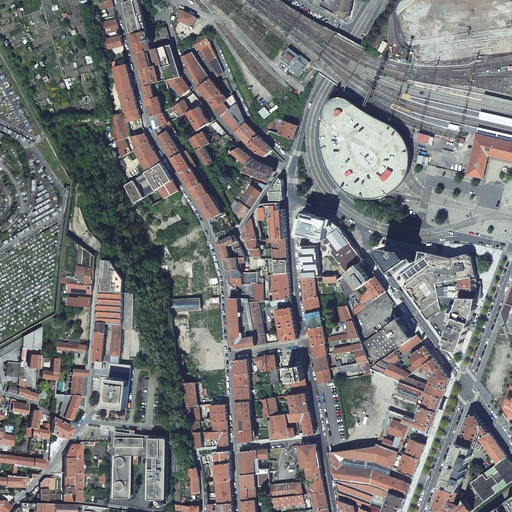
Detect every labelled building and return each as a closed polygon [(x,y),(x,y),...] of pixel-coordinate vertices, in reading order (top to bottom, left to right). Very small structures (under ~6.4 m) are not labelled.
[(94,0),(97,11),(114,8),(112,0),(94,0)] [(146,31),(148,31),(140,0),(132,0),(130,1),(124,3),(128,18),(131,34),(146,31)] [(350,15),(352,0),(338,0),(337,9),(336,12),(342,15),(347,18),(350,16),(350,15)] [(174,31),(179,45),(196,36),(194,32),(188,36),(187,34),(191,25),(195,27),(199,19),(181,10),(176,18),(182,21),(180,25),(178,23),(174,31)] [(98,23),(100,34),(119,30),(117,19),(98,23)] [(159,28),(162,37),(169,35),(166,26),(159,28)] [(134,44),(136,53),(147,51),(150,50),(149,43),(152,43),(153,42),(153,41),(153,39),(153,38),(152,37),(151,37),(150,37),(148,38),(146,31),(131,34),(134,44)] [(179,48),(183,57),(194,52),(196,51),(216,80),(225,76),(206,35),(179,48)] [(124,46),(121,36),(104,40),(107,50),(114,48),(113,46),(116,46),(116,48),(124,46)] [(161,38),(164,47),(172,45),(169,36),(161,38)] [(384,41),(378,50),(382,53),(388,43),(384,41)] [(147,51),(151,67),(156,66),(176,61),(172,45),(164,47),(150,50),(147,51)] [(288,52),(295,57),(297,59),(299,56),(290,49),(288,52)] [(139,67),(140,69),(151,67),(147,51),(136,53),(139,67)] [(183,57),(200,88),(212,79),(212,78),(194,52),(183,57)] [(287,66),(300,76),(307,66),(310,62),(300,55),(297,59),(295,57),(288,52),(282,58),(289,64),(287,66)] [(156,66),(160,82),(168,80),(181,76),(176,61),(156,66)] [(114,68),(120,91),(121,91),(134,88),(131,76),(128,64),(114,68)] [(143,82),(144,87),(149,85),(148,84),(160,82),(156,66),(151,67),(140,69),(143,82)] [(181,76),(168,80),(169,87),(173,86),(176,97),(189,88),(181,76)] [(200,88),(216,109),(224,103),(229,99),(218,87),(212,79),(200,88)] [(218,87),(229,99),(234,95),(226,79),(218,83),(220,85),(218,87)] [(146,96),(147,100),(155,98),(152,85),(149,85),(144,87),(146,96)] [(136,95),(134,88),(121,91),(126,113),(140,110),(136,95)] [(193,109),(202,103),(193,93),(185,98),(193,109)] [(229,110),(237,103),(234,95),(229,99),(224,103),(229,110)] [(511,101),(484,95),(482,101),(511,108),(511,101)] [(149,107),(151,116),(159,114),(163,113),(159,97),(155,98),(147,100),(149,107)] [(329,104),(328,106),(328,107),(326,112),(326,114),(324,118),(323,122),(323,127),(323,132),(322,133),(322,138),(323,139),(323,143),(323,146),(324,149),(326,154),(328,160),(328,161),(331,167),(333,173),(334,175),(336,177),(336,178),(341,184),(345,188),(348,191),(353,194),(357,196),(364,198),(371,198),(378,198),(383,197),(388,195),(390,194),(394,192),(398,188),(402,184),(405,180),(406,178),(408,175),(410,170),(410,169),(411,161),(411,152),(409,145),(405,136),(399,129),(395,125),(389,122),(383,119),(379,118),(368,112),(359,106),(356,104),(355,102),(353,101),(351,99),(347,98),(345,97),(342,97),(340,97),(337,98),(334,99),(332,101),(330,103),(329,104)] [(177,112),(180,117),(188,112),(180,102),(174,106),(177,112)] [(229,110),(224,103),(216,109),(222,116),(229,110)] [(243,114),(237,103),(229,110),(222,116),(229,124),(236,132),(247,122),(243,114)] [(198,131),(215,120),(203,105),(188,113),(198,131)] [(110,116),(117,140),(124,139),(132,137),(145,133),(144,128),(130,132),(129,125),(133,124),(133,121),(142,119),(140,111),(140,110),(126,113),(110,116)] [(511,118),(480,111),(478,118),(511,125),(511,118)] [(151,116),(154,129),(161,126),(159,114),(151,116)] [(300,125),(275,117),(264,130),(266,132),(268,134),(270,131),(295,139),(297,131),(300,125)] [(171,137),(165,127),(169,126),(173,124),(171,121),(161,126),(154,129),(165,146),(172,158),(188,151),(186,147),(183,148),(183,147),(179,149),(174,140),(177,138),(175,135),(171,137)] [(216,140),(228,134),(216,121),(210,125),(218,135),(215,137),(216,140)] [(259,135),(247,122),(236,132),(249,145),(259,135)] [(175,135),(169,126),(165,127),(171,137),(175,135)] [(511,136),(478,129),(477,134),(511,142),(511,136)] [(204,146),(211,143),(204,131),(190,140),(196,150),(204,146)] [(132,137),(136,149),(150,141),(149,140),(145,134),(145,133),(132,137)] [(419,133),(417,140),(428,143),(430,136),(419,133)] [(511,142),(477,134),(468,172),(467,174),(483,178),(485,167),(486,164),(487,161),(487,159),(488,156),(488,155),(498,158),(511,160),(511,142)] [(258,153),(267,156),(273,150),(259,135),(249,145),(258,153)] [(115,141),(122,157),(125,155),(129,153),(131,152),(124,139),(117,140),(115,141)] [(135,149),(149,171),(163,163),(156,152),(150,141),(136,149),(135,149)] [(206,166),(214,162),(204,146),(196,150),(206,166)] [(248,166),(254,159),(240,148),(231,152),(233,153),(244,163),(248,166)] [(178,168),(181,173),(193,168),(197,165),(188,151),(172,158),(178,168)] [(418,164),(428,166),(430,157),(420,154),(418,164)] [(113,161),(127,184),(138,177),(146,173),(144,168),(141,169),(138,163),(132,167),(125,155),(122,157),(113,161)] [(270,181),(276,171),(275,168),(254,159),(248,166),(243,170),(270,181)] [(154,184),(158,190),(160,188),(174,180),(165,166),(163,163),(149,171),(147,172),(150,178),(154,184)] [(243,170),(248,166),(244,163),(240,167),(236,163),(231,168),(238,175),(243,170)] [(191,189),(202,183),(193,168),(181,173),(186,181),(191,189)] [(123,189),(133,205),(148,195),(158,190),(154,184),(141,192),(137,186),(150,178),(147,172),(146,173),(138,177),(127,184),(125,186),(126,187),(123,189)] [(284,179),(281,177),(265,200),(285,199),(284,179)] [(160,188),(167,198),(180,190),(178,188),(174,180),(160,188)] [(197,199),(209,193),(203,183),(202,183),(191,189),(194,194),(197,199)] [(253,186),(248,192),(256,198),(258,198),(262,192),(253,186)] [(247,191),(240,201),(250,208),(251,209),(255,202),(254,202),(256,198),(248,192),(247,191)] [(219,215),(225,213),(224,211),(223,212),(211,193),(209,193),(197,199),(201,206),(203,208),(208,206),(219,215)] [(240,201),(233,212),(243,219),(248,213),(247,212),(250,208),(240,201)] [(279,202),(263,203),(257,212),(259,220),(270,219),(272,238),(288,238),(286,210),(286,209),(280,209),(279,202)] [(79,244),(76,273),(85,274),(86,267),(95,268),(95,265),(96,256),(103,260),(103,259),(112,260),(109,254),(89,230),(80,207),(70,206),(68,221),(66,235),(79,244)] [(204,210),(209,220),(219,215),(208,206),(203,208),(204,210)] [(326,240),(348,273),(360,264),(365,260),(356,248),(341,227),(335,222),(336,218),(313,212),(305,210),(298,219),(300,235),(326,240)] [(243,233),(245,239),(257,239),(255,227),(253,220),(252,219),(243,233)] [(221,251),(223,259),(226,259),(229,258),(226,246),(239,241),(236,234),(218,242),(221,251)] [(274,242),(275,259),(289,259),(288,242),(288,238),(272,238),(269,238),(269,242),(270,242),(270,243),(272,243),(272,242),(274,242)] [(245,239),(253,256),(262,256),(261,249),(265,249),(265,245),(260,245),(260,246),(258,246),(258,239),(257,239),(245,239)] [(235,248),(238,257),(246,256),(241,247),(239,242),(233,245),(235,248)] [(319,244),(300,245),(302,278),(316,277),(321,277),(319,244)] [(389,245),(384,249),(407,283),(432,265),(430,252),(389,245)] [(468,253),(453,258),(430,252),(432,265),(434,275),(438,274),(438,275),(444,276),(444,273),(446,274),(448,281),(460,278),(477,275),(476,270),(473,256),(468,253)] [(238,263),(238,257),(229,258),(226,259),(227,268),(229,278),(231,278),(235,278),(243,277),(243,273),(239,272),(238,263)] [(100,291),(97,322),(107,323),(114,323),(122,324),(123,324),(124,292),(123,292),(125,279),(112,260),(103,259),(103,260),(101,280),(100,291)] [(276,274),(290,273),(289,261),(289,259),(275,259),(267,259),(269,274),(271,274),(273,274),(276,274)] [(348,273),(359,289),(366,283),(371,280),(366,273),(360,264),(348,273)] [(403,286),(406,291),(409,289),(411,288),(412,289),(413,290),(414,290),(425,282),(433,293),(421,301),(422,302),(422,304),(422,305),(421,306),(424,310),(421,312),(427,320),(441,310),(439,303),(438,296),(437,288),(436,283),(434,275),(432,265),(407,283),(403,286)] [(78,279),(78,284),(93,285),(93,283),(95,268),(86,267),(85,274),(76,273),(76,277),(75,279),(78,279)] [(366,273),(371,280),(377,276),(371,269),(366,273)] [(252,285),(252,272),(243,273),(243,277),(243,285),(252,285)] [(275,291),(276,300),(286,298),(291,297),(291,289),(290,273),(276,274),(273,274),(275,291)] [(346,298),(359,289),(348,273),(339,280),(343,291),(344,292),(346,298)] [(438,274),(434,275),(436,283),(442,282),(448,281),(446,274),(444,273),(444,276),(438,275),(438,274)] [(461,291),(461,297),(478,298),(478,287),(478,281),(477,275),(460,278),(461,285),(461,287),(461,291)] [(67,278),(62,277),(61,283),(69,283),(78,284),(78,279),(75,279),(76,277),(67,276),(67,278)] [(337,281),(338,292),(343,291),(339,280),(337,276),(323,277),(323,282),(325,281),(325,282),(337,281)] [(366,283),(377,298),(387,291),(377,276),(371,280),(366,283)] [(303,290),(304,299),(317,297),(316,277),(302,278),(303,290)] [(69,283),(68,291),(92,294),(93,287),(93,285),(78,284),(69,283)] [(457,287),(449,286),(449,290),(448,296),(461,297),(461,291),(457,291),(457,287)] [(445,296),(444,291),(443,287),(437,288),(438,296),(445,296)] [(134,327),(135,299),(134,299),(135,293),(124,292),(123,324),(122,324),(122,327),(134,328),(134,327)] [(511,293),(507,309),(497,334),(511,339),(511,293)] [(306,310),(307,313),(321,311),(319,296),(317,297),(304,299),(306,310)] [(438,296),(439,303),(453,304),(451,310),(450,310),(449,313),(454,315),(461,297),(448,296),(445,296),(438,296)] [(79,298),(68,297),(67,305),(91,307),(92,300),(92,298),(79,297),(79,298)] [(201,297),(169,299),(170,313),(202,311),(201,297)] [(240,332),(239,316),(243,316),(243,312),(239,312),(238,298),(230,297),(232,325),(233,345),(237,348),(257,345),(256,337),(244,339),(244,332),(240,332)] [(461,297),(454,315),(456,316),(471,321),(475,309),(478,298),(461,297)] [(258,301),(249,302),(253,323),(265,321),(263,311),(263,310),(265,308),(264,306),(265,306),(266,304),(270,304),(270,305),(273,305),(287,303),(286,298),(276,300),(274,300),(264,300),(258,299),(258,301)] [(339,307),(342,322),(347,321),(354,320),(352,316),(349,305),(339,307)] [(296,323),(293,307),(277,310),(280,323),(277,323),(278,333),(281,332),(283,341),(299,339),(296,323)] [(324,326),(322,315),(322,314),(321,311),(307,313),(308,320),(309,328),(324,326)] [(448,313),(443,325),(449,328),(444,342),(447,346),(449,341),(446,341),(450,328),(451,328),(453,324),(456,316),(454,315),(449,313),(448,313)] [(471,321),(456,316),(453,324),(451,328),(450,328),(446,341),(449,341),(447,346),(456,349),(455,351),(458,352),(458,350),(460,351),(467,333),(471,321)] [(413,338),(399,318),(389,325),(403,346),(413,338)] [(329,337),(330,342),(340,340),(347,339),(351,338),(360,337),(354,320),(347,321),(350,335),(347,334),(329,337)] [(253,323),(256,337),(257,345),(266,344),(264,336),(262,322),(265,322),(265,321),(253,323)] [(107,323),(97,322),(96,333),(94,350),(96,350),(95,356),(95,360),(95,361),(103,361),(107,323)] [(114,323),(110,363),(120,364),(121,356),(122,327),(122,324),(114,323)] [(364,348),(369,361),(371,369),(375,365),(383,359),(403,346),(389,325),(363,344),(364,348)] [(21,346),(21,348),(25,349),(30,349),(29,356),(39,357),(42,326),(22,337),(21,346)] [(311,337),(312,345),(326,343),(327,343),(324,326),(309,328),(311,337)] [(266,344),(280,342),(279,337),(276,334),(264,336),(266,344)] [(403,346),(383,359),(375,365),(371,369),(401,382),(401,381),(407,377),(411,374),(405,371),(401,369),(403,365),(401,364),(401,363),(399,362),(401,359),(399,358),(399,357),(422,341),(418,335),(413,338),(403,346)] [(22,337),(14,342),(18,348),(21,346),(22,337)] [(353,346),(334,349),(335,353),(364,348),(363,344),(360,337),(351,338),(353,346)] [(59,341),(58,350),(88,353),(88,347),(88,345),(63,343),(63,342),(59,341)] [(314,357),(328,355),(327,351),(326,346),(326,343),(312,345),(313,348),(314,357)] [(417,352),(410,357),(416,365),(419,369),(425,365),(435,358),(426,345),(425,344),(416,350),(417,352)] [(338,367),(359,363),(362,362),(369,361),(364,348),(335,353),(336,360),(338,367)] [(267,356),(269,370),(270,370),(277,369),(278,369),(276,356),(276,355),(267,356)] [(316,366),(317,371),(330,369),(331,368),(331,367),(330,367),(328,355),(314,357),(316,366)] [(29,356),(28,368),(38,368),(38,367),(39,357),(29,356)] [(267,356),(255,358),(256,359),(257,359),(258,364),(261,363),(262,371),(269,370),(267,356)] [(234,364),(235,375),(250,372),(249,358),(234,361),(234,364)] [(419,369),(418,369),(421,372),(427,368),(429,371),(425,375),(430,379),(429,380),(430,381),(431,379),(432,379),(434,377),(431,375),(431,374),(433,374),(435,371),(437,372),(441,366),(435,358),(425,365),(419,369)] [(42,371),(41,378),(55,381),(56,375),(57,359),(52,359),(51,373),(42,371)] [(95,361),(94,368),(102,369),(103,361),(95,361)] [(362,362),(364,375),(372,373),(371,369),(369,361),(362,362)] [(110,370),(131,372),(132,365),(120,364),(110,363),(110,370)] [(339,373),(360,369),(359,363),(338,367),(339,373)] [(412,364),(408,368),(405,371),(411,374),(418,369),(419,369),(416,365),(414,366),(412,364)] [(287,368),(290,381),(291,381),(306,378),(305,376),(303,365),(289,367),(287,368)] [(430,381),(427,392),(429,392),(443,398),(447,389),(450,378),(441,366),(437,372),(434,377),(432,379),(431,379),(430,381)] [(270,370),(271,384),(279,383),(277,369),(270,370)] [(319,384),(332,381),(330,369),(317,371),(319,381),(319,384)] [(401,382),(371,369),(372,373),(376,390),(378,403),(394,400),(396,396),(417,404),(419,404),(422,406),(424,406),(425,401),(419,399),(421,394),(422,390),(412,386),(401,381),(401,382)] [(84,397),(86,377),(86,371),(71,370),(71,375),(69,375),(71,376),(70,396),(71,396),(84,397)] [(236,384),(236,388),(251,386),(250,372),(235,375),(236,384)] [(127,408),(130,380),(109,377),(106,405),(127,408)] [(407,377),(401,381),(412,386),(422,390),(425,391),(427,385),(407,377)] [(18,385),(17,388),(25,389),(20,378),(19,379),(18,385)] [(306,378),(291,381),(294,394),(308,392),(307,385),(306,378)] [(192,383),(181,383),(187,405),(198,405),(196,383),(192,383)] [(279,383),(271,384),(273,398),(276,397),(280,396),(279,383)] [(237,397),(237,402),(252,400),(251,386),(236,388),(237,397)] [(17,388),(16,395),(31,400),(35,401),(36,395),(32,393),(32,389),(25,389),(17,388)] [(425,401),(424,406),(438,412),(443,398),(429,392),(427,392),(425,391),(422,390),(421,394),(427,396),(427,399),(425,398),(425,399),(426,400),(425,401)] [(291,395),(294,413),(295,413),(311,411),(310,401),(308,392),(294,394),(291,395)] [(62,402),(59,411),(60,412),(65,414),(64,416),(63,418),(64,418),(70,420),(75,409),(76,409),(77,406),(83,408),(84,397),(71,396),(70,396),(54,395),(54,401),(62,402)] [(391,410),(413,419),(419,404),(417,404),(396,396),(394,400),(391,410)] [(271,416),(279,415),(276,397),(273,398),(269,398),(268,398),(271,416)] [(261,399),(264,417),(268,417),(271,416),(268,398),(261,399)] [(10,399),(8,411),(28,415),(29,408),(27,408),(27,406),(15,403),(15,400),(10,399)] [(237,411),(238,419),(252,419),(252,400),(237,402),(237,411)] [(213,408),(214,421),(228,421),(228,412),(227,404),(205,405),(205,408),(205,409),(208,409),(211,408),(213,408)] [(187,405),(192,421),(199,421),(200,421),(199,407),(204,407),(204,408),(205,408),(205,405),(198,405),(187,405)] [(32,406),(28,428),(32,428),(35,429),(39,410),(32,406)] [(422,406),(417,420),(432,426),(438,412),(424,406),(422,406)] [(391,410),(378,443),(397,450),(400,444),(403,445),(405,440),(408,441),(411,435),(408,434),(411,426),(426,432),(427,434),(429,435),(432,426),(417,420),(413,419),(391,410)] [(295,413),(297,421),(303,420),(306,435),(316,434),(313,420),(311,411),(295,413)] [(459,441),(474,447),(481,427),(486,434),(487,435),(490,432),(476,412),(469,414),(459,441)] [(293,436),(296,436),(294,428),(288,429),(287,423),(297,421),(295,413),(294,413),(279,415),(271,416),(268,417),(269,428),(270,439),(280,438),(293,436)] [(52,419),(50,433),(57,436),(64,440),(71,429),(59,422),(52,418),(52,419)] [(238,425),(239,431),(253,429),(252,419),(238,419),(238,425)] [(201,432),(199,421),(192,421),(193,432),(201,432)] [(214,421),(214,432),(229,431),(229,430),(228,421),(214,421)] [(474,447),(480,449),(483,445),(484,443),(480,439),(486,434),(481,427),(474,447)] [(32,428),(30,439),(33,440),(33,438),(36,439),(36,436),(46,438),(46,433),(46,431),(43,430),(35,429),(32,428)] [(269,428),(265,428),(265,436),(260,436),(259,437),(259,440),(270,439),(269,428)] [(253,429),(239,431),(239,434),(239,442),(249,441),(255,440),(254,433),(258,433),(258,429),(253,429)] [(116,455),(116,497),(131,497),(131,455),(151,455),(151,498),(152,498),(159,498),(161,498),(167,498),(168,437),(135,434),(122,432),(117,432),(115,431),(115,455),(116,455)] [(214,432),(205,432),(206,447),(211,447),(211,439),(219,438),(219,441),(221,441),(221,446),(230,445),(230,441),(229,431),(214,432)] [(193,432),(194,448),(197,448),(202,448),(201,432),(193,432)] [(489,451),(498,463),(508,456),(499,444),(490,432),(487,435),(486,434),(480,439),(484,443),(489,451)] [(13,436),(0,433),(0,434),(0,443),(12,446),(13,436)] [(48,461),(49,462),(64,440),(57,436),(49,448),(48,461)] [(407,451),(406,453),(420,459),(426,444),(412,438),(407,451)] [(459,441),(443,485),(458,490),(460,483),(462,483),(464,477),(463,476),(465,469),(467,470),(467,469),(466,468),(468,461),(470,462),(472,455),(471,455),(474,447),(459,441)] [(378,487),(406,498),(410,488),(411,484),(390,476),(393,467),(394,467),(398,454),(400,454),(401,452),(397,450),(378,443),(377,446),(332,452),(336,479),(351,482),(372,484),(378,487)] [(307,468),(321,466),(319,452),(319,451),(316,451),(316,450),(316,448),(317,447),(318,446),(318,445),(317,444),(316,444),(315,444),(313,445),(312,444),(311,445),(311,444),(293,446),(293,447),(292,447),(290,448),(289,449),(287,451),(287,452),(287,453),(287,454),(288,454),(289,454),(290,454),(291,453),(301,461),(302,460),(303,468),(307,467),(307,468)] [(400,444),(397,450),(401,452),(405,453),(406,454),(406,453),(407,451),(402,449),(403,445),(400,444)] [(69,449),(64,458),(73,458),(80,459),(81,445),(71,445),(69,449)] [(256,473),(270,472),(270,468),(260,468),(260,458),(269,457),(268,449),(255,450),(256,473)] [(240,455),(241,475),(256,473),(255,450),(250,451),(240,452),(240,455)] [(214,463),(214,464),(216,464),(231,462),(231,460),(230,452),(216,453),(216,462),(214,463)] [(405,453),(399,470),(414,476),(420,459),(406,453),(406,454),(405,453)] [(199,455),(202,466),(209,465),(208,454),(199,455)] [(0,462),(13,464),(14,457),(8,456),(0,455),(0,462)] [(485,501),(511,481),(511,462),(508,456),(498,463),(493,467),(472,482),(481,495),(485,501)] [(25,458),(14,457),(13,464),(12,473),(15,474),(16,464),(31,466),(32,459),(25,458)] [(64,473),(64,477),(72,477),(72,473),(73,458),(64,458),(64,461),(64,473)] [(73,458),(72,473),(80,474),(80,459),(73,458)] [(42,460),(32,459),(31,466),(33,467),(44,469),(44,463),(43,462),(42,460)] [(217,473),(217,480),(232,479),(231,471),(231,462),(216,464),(217,470),(216,470),(216,471),(217,471),(217,473)] [(307,468),(309,476),(309,479),(310,481),(311,480),(324,479),(323,477),(321,466),(307,468)] [(190,469),(192,477),(194,477),(200,476),(198,467),(190,469)] [(207,475),(207,482),(216,481),(217,480),(217,473),(211,474),(211,467),(208,467),(208,473),(208,474),(208,475),(207,475)] [(72,487),(72,490),(80,490),(80,474),(72,473),(72,477),(72,487)] [(242,488),(257,486),(256,473),(241,475),(242,485),(242,488)] [(4,486),(4,487),(26,487),(26,486),(26,478),(12,477),(12,476),(5,476),(5,478),(4,486)] [(64,477),(63,487),(72,487),(72,477),(64,477)] [(36,487),(35,489),(40,489),(47,490),(53,490),(54,478),(46,479),(45,479),(40,483),(40,488),(36,487)] [(218,482),(219,503),(234,502),(233,500),(232,485),(232,479),(217,480),(216,481),(216,483),(218,482)] [(314,494),(326,492),(325,486),(324,479),(311,480),(313,489),(314,494)] [(336,479),(340,499),(356,505),(362,507),(370,510),(375,495),(378,487),(372,484),(351,482),(336,479)] [(270,485),(271,498),(307,494),(314,494),(313,489),(309,490),(309,489),(303,490),(302,481),(270,485)] [(433,511),(469,511),(473,510),(469,503),(465,498),(464,498),(462,504),(456,502),(460,491),(458,490),(443,485),(433,511)] [(257,499),(258,499),(257,486),(242,488),(243,498),(243,501),(257,499)] [(374,511),(400,511),(406,498),(378,487),(375,495),(370,510),(374,511)] [(36,501),(46,501),(46,500),(46,496),(46,494),(47,490),(40,489),(39,495),(37,494),(36,501)] [(72,494),(71,502),(79,502),(80,490),(72,490),(72,494)] [(316,509),(329,508),(326,492),(314,494),(316,509)] [(271,498),(272,507),(305,503),(304,496),(307,496),(307,494),(271,498)] [(473,510),(485,501),(481,495),(469,503),(473,510)] [(511,511),(511,497),(490,511),(511,511)] [(243,509),(243,511),(258,511),(257,499),(243,501),(243,509)] [(341,508),(342,511),(357,511),(356,505),(340,499),(341,508)] [(2,501),(0,500),(0,511),(4,511),(9,507),(2,501)] [(234,511),(234,510),(234,502),(219,503),(218,504),(219,509),(219,511),(218,511),(217,511),(234,511)] [(78,511),(79,505),(27,503),(27,508),(33,509),(32,511),(78,511)]
